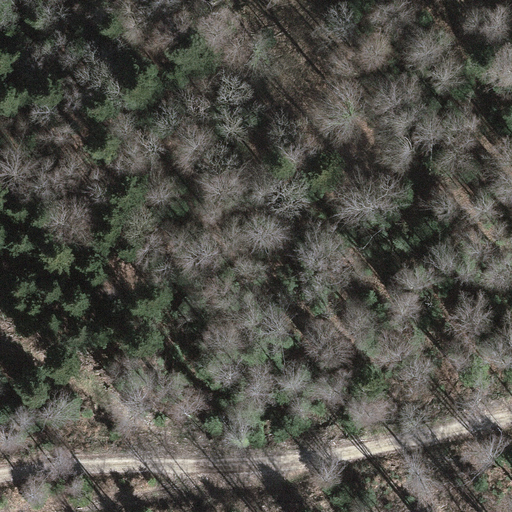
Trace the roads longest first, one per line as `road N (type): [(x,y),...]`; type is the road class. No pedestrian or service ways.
road 1 (track): [(0,471),(68,461),(288,460),(511,416)]
road 2 (track): [(225,461),(0,347)]
